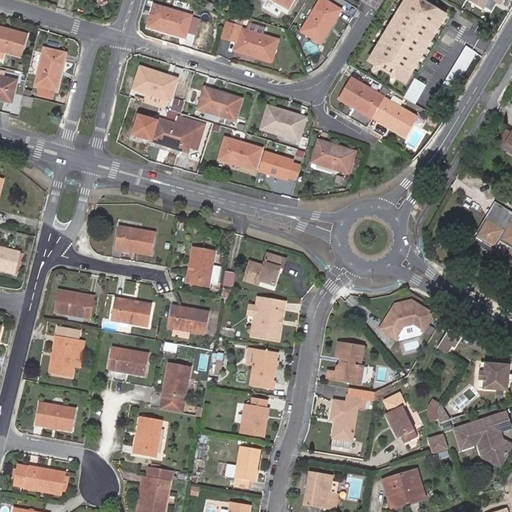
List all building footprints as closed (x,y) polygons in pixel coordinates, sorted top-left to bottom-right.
[(292,0),(273,0),(288,8),(292,0)] [(341,11),(323,0),(321,0),(303,32),(321,43),(341,11)] [(449,16),(422,0),(405,0),(368,62),(406,85),(449,16)] [(468,0),(468,1),(484,11),(490,0),(491,0),(500,5),(503,0),(468,0)] [(209,2),(206,8),(213,12),(216,6),(209,2)] [(191,16),(155,6),(149,27),(184,37),(191,16)] [(199,32),(202,18),(195,17),(193,31),(199,32)] [(272,62),(276,47),(278,40),(263,36),(245,30),(246,27),(226,21),(221,40),(236,44),(235,51),(272,62)] [(246,27),(245,30),(263,36),(265,28),(247,23),(246,27)] [(0,50),(21,56),(26,36),(0,28),(0,50)] [(47,50),(45,49),(36,86),(41,87),(39,95),(52,98),(54,90),(57,91),(66,55),(53,52),(54,47),(48,46),(47,50)] [(482,58),(466,48),(436,96),(452,106),(482,58)] [(176,79),(142,68),(135,89),(170,99),(176,79)] [(0,77),(0,99),(11,102),(16,81),(0,77)] [(427,86),(415,78),(403,97),(415,105),(427,86)] [(416,117),(382,97),(365,87),(352,80),(340,99),(372,118),(373,117),(405,135),(416,117)] [(365,87),(382,97),(384,94),(373,87),(374,86),(368,83),(365,87)] [(241,99),(206,88),(200,109),(202,109),(199,118),(219,124),(222,115),(235,119),(241,99)] [(25,89),(23,96),(30,98),(32,91),(25,89)] [(30,98),(23,96),(21,106),(32,109),(34,98),(30,98)] [(150,102),(169,106),(170,101),(151,97),(150,102)] [(305,119),(270,108),(264,128),(299,139),(305,119)] [(432,126),(437,118),(431,115),(426,123),(432,127),(432,126)] [(152,141),(177,148),(188,152),(198,121),(191,119),(188,129),(158,120),(152,141)] [(511,130),(511,133),(507,131),(498,146),(507,151),(510,146),(511,147),(511,130)] [(262,149),(226,139),(220,159),(255,169),(262,149)] [(355,152),(320,141),(314,162),(317,163),(315,170),(332,175),(334,169),(349,173),(355,152)] [(496,205),(487,220),(497,225),(500,225),(500,220),(506,211),(496,205)] [(487,220),(477,237),(494,247),(499,239),(511,246),(511,222),(510,221),(511,217),(511,215),(506,211),(500,220),(500,225),(497,225),(487,220)] [(156,233),(119,226),(115,248),(152,255),(156,233)] [(0,247),(0,270),(15,274),(21,252),(0,247)] [(215,251),(193,247),(187,284),(208,288),(215,251)] [(260,281),(275,285),(280,268),(283,269),(287,258),(268,252),(264,266),(250,262),(245,280),(259,284),(260,281)] [(213,286),(219,287),(224,267),(218,265),(213,286)] [(226,285),(236,286),(237,272),(227,271),(226,285)] [(95,298),(58,291),(54,312),(91,319),(95,298)] [(401,296),(392,310),(418,303),(412,300),(401,296)] [(152,305),(115,298),(111,320),(148,327),(152,305)] [(285,303),(258,298),(257,306),(255,317),(252,336),(279,341),(281,330),(277,326),(278,321),(283,318),(285,303)] [(434,314),(418,303),(392,310),(379,329),(396,341),(404,329),(405,328),(414,325),(424,331),(434,314)] [(255,317),(257,306),(250,305),(248,316),(255,317)] [(210,313),(172,306),(168,327),(206,334),(210,313)] [(79,340),(81,332),(59,327),(50,373),(72,376),(74,366),(79,340)] [(450,328),(437,348),(447,354),(451,347),(454,349),(462,336),(450,328)] [(192,338),(193,333),(174,329),(173,334),(192,338)] [(79,340),(74,366),(81,367),(86,342),(79,340)] [(326,380),(355,385),(356,380),(359,378),(363,379),(365,367),(355,365),(356,357),(362,358),(364,347),(339,343),(336,360),(344,362),(343,365),(335,369),(334,372),(328,371),(326,380)] [(149,354),(112,348),(109,370),(145,376),(149,354)] [(275,382),(274,381),(278,354),(251,349),(248,367),(253,368),(250,387),(273,391),(275,382)] [(195,357),(193,368),(202,370),(204,359),(195,357)] [(222,361),(215,360),(214,373),(220,374),(222,361)] [(511,365),(487,362),(484,388),(508,391),(510,381),(511,375),(511,365)] [(191,367),(169,363),(163,400),(161,410),(180,414),(182,404),(184,404),(191,367)] [(374,394),(373,402),(378,402),(380,396),(384,394),(382,389),(374,394)] [(362,392),(347,390),(346,394),(361,397),(360,400),(367,401),(373,402),(374,394),(362,392)] [(329,421),(337,422),(337,425),(332,424),(329,447),(352,450),(359,406),(366,407),(367,401),(360,400),(361,397),(346,394),(345,404),(336,403),(332,402),(329,421)] [(266,408),(267,402),(251,399),(251,406),(245,404),(240,434),(264,438),(268,419),(264,418),(266,408)] [(417,437),(402,409),(406,407),(402,399),(385,408),(389,415),(385,417),(397,440),(400,438),(403,444),(417,437)] [(436,411),(441,404),(433,399),(428,406),(427,414),(430,422),(439,419),(436,411)] [(77,409),(40,402),(36,425),(73,431),(77,409)] [(511,428),(507,412),(455,429),(462,449),(479,444),(481,450),(487,449),(488,452),(499,457),(507,442),(501,439),(499,432),(511,428)] [(162,421),(141,417),(135,453),(156,457),(162,421)] [(209,437),(202,436),(201,443),(208,444),(209,437)] [(449,450),(444,436),(430,440),(434,455),(449,450)] [(257,484),(262,452),(241,448),(234,487),(250,490),(251,483),(257,484)] [(488,452),(487,449),(481,450),(483,457),(495,464),(499,457),(488,452)] [(18,465),(14,484),(25,486),(25,487),(62,494),(66,473),(29,465),(29,467),(18,465)] [(164,511),(172,470),(151,466),(149,477),(142,511),(164,511)] [(389,508),(402,505),(400,498),(411,495),(413,502),(425,498),(417,470),(381,479),(389,508)] [(329,493),(332,477),(309,473),(306,491),(309,491),(308,496),(305,496),(303,507),(334,511),(335,511),(338,494),(329,493)] [(142,511),(149,477),(144,476),(137,511),(142,511)] [(199,497),(201,487),(190,485),(188,496),(199,497)] [(400,498),(402,505),(413,502),(411,495),(400,498)]
